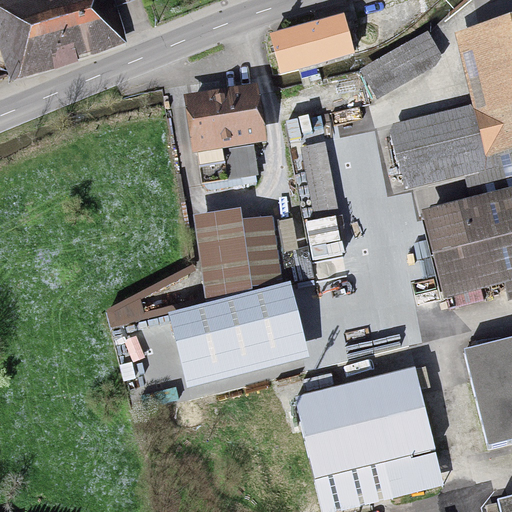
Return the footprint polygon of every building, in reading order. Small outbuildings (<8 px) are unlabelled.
[(113,0),(10,0),(0,3),(0,45),(12,85),(129,50),(113,0)] [(344,21),(270,40),(280,79),(354,60),(344,21)] [(406,172),(511,145),(511,24),(455,38),(474,113),(396,133),(406,172)] [(418,43),(370,70),(382,91),(430,64),(418,43)] [(260,137),(252,95),(189,106),(203,186),(251,177),(244,140),(260,137)] [(511,190),(426,213),(447,296),(506,280),(508,287),(511,286),(511,190)] [(240,216),(194,222),(205,306),(252,297),(252,294),(282,288),(273,221),(243,226),(240,216)] [(196,276),(192,270),(107,315),(111,333),(205,310),(203,303),(144,318),(140,305),(196,276)] [(291,290),(168,321),(187,396),(310,365),(291,290)] [(511,344),(460,357),(483,453),(511,446),(511,344)] [(410,374),(289,403),(309,485),(430,456),(410,374)]
